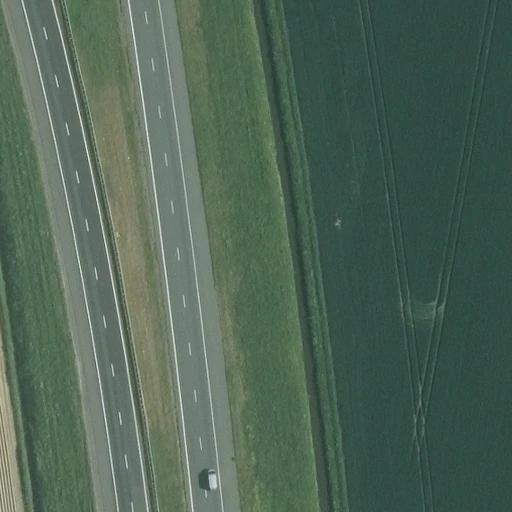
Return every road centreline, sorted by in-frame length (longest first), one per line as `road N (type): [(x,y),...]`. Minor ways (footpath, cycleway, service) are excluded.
road 1 (motorway): [(35,0),(86,231),(131,511)]
road 2 (motorway): [(206,511),(142,0)]
road 3 (track): [(74,511),(0,98)]
